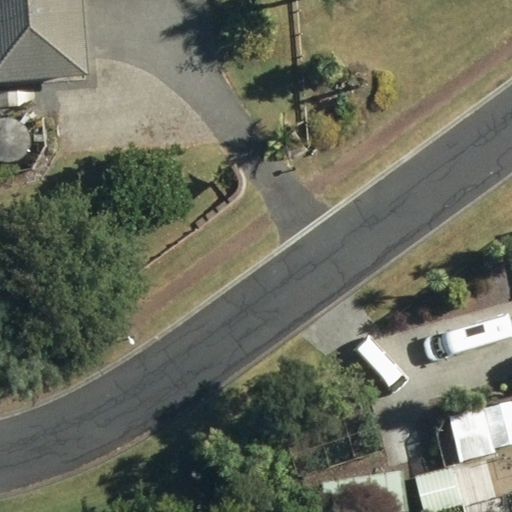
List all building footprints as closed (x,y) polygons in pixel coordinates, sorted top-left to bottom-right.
[(0,0),(0,80),(83,74),(76,0),(0,0)] [(25,93),(0,93),(0,116),(26,115),(25,93)] [(511,409),(448,426),(460,470),(494,461),(493,456),(511,450),(511,409)] [(452,474),(412,487),(419,511),(438,511),(461,505),(452,474)] [(413,511),(409,477),(319,487),(321,511),(413,511)]
